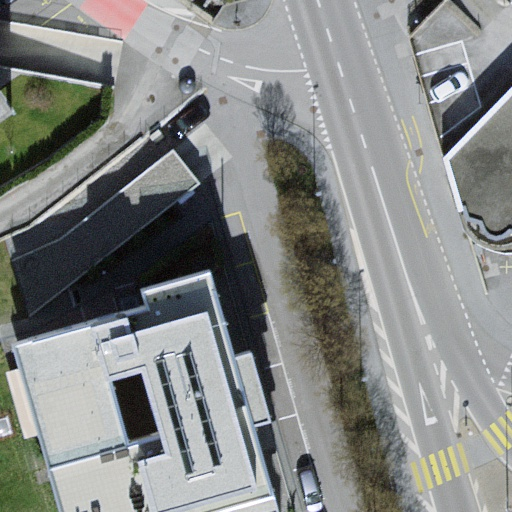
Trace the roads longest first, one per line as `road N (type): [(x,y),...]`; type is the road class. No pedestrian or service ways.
road 1 (residential): [(342,100),(172,33),(123,0)]
road 2 (secondary): [(415,290),(421,360),(463,511)]
road 3 (secondary): [(342,100),(415,290)]
road 4 (secondary): [(511,446),(415,290)]
road 5 (secondary): [(511,374),(415,290)]
